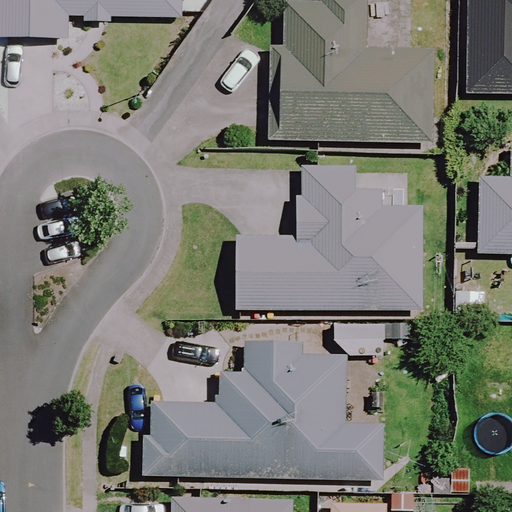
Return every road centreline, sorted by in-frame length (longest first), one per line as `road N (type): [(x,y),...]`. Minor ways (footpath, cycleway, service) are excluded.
road 1 (residential): [(20,419),(145,220),(115,169),(79,156),(46,163),(18,185),(8,245)]
road 2 (residential): [(8,245),(20,419)]
